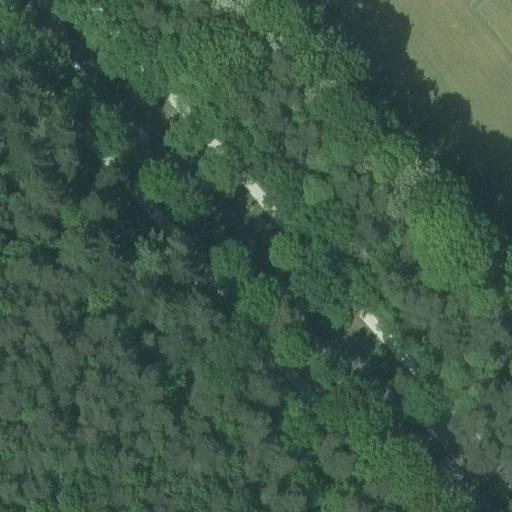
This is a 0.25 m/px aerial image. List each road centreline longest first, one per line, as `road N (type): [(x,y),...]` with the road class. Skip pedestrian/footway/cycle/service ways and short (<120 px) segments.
road 1 (tertiary): [(483,511),(22,1)]
road 2 (track): [(282,511),(177,401),(290,300)]
road 3 (track): [(43,511),(177,401)]
